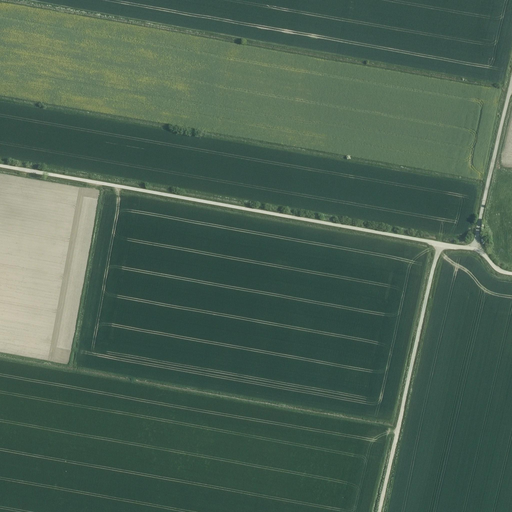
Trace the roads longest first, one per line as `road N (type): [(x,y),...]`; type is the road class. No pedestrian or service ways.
road 1 (unclassified): [(475,248),(0,166)]
road 2 (track): [(442,244),(378,511)]
road 3 (unclassified): [(511,85),(475,248)]
